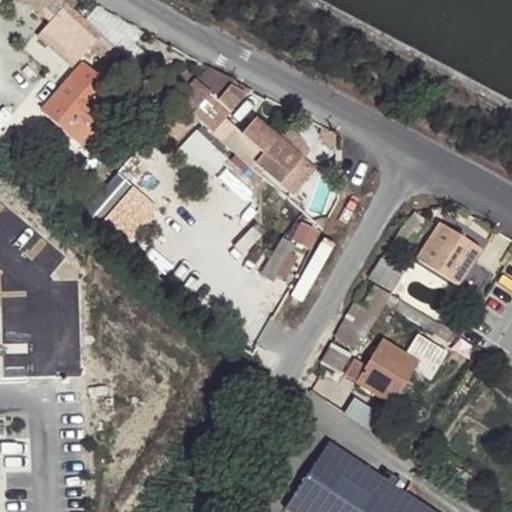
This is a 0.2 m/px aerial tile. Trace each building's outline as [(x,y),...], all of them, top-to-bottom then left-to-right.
[(56,0),(70,12),(79,0),(56,0)] [(134,69),(155,87),(160,80),(140,63),(134,69)] [(74,140),(117,92),(108,84),(111,81),(107,76),(103,80),(87,66),(45,114),(74,140)] [(245,94),(249,89),(208,67),(197,80),(181,66),(162,87),(213,133),(225,119),(229,113),(245,94)] [(225,119),(213,133),(223,142),(236,127),(225,119)] [(243,134),(236,127),(223,142),(247,163),(251,157),(292,192),(315,167),(257,119),(243,134)] [(88,203),(124,238),(156,206),(120,170),(88,203)] [(429,223),(417,214),(398,241),(412,250),(429,223)] [(459,286),(481,251),(441,224),(420,261),(459,286)] [(407,275),(384,262),(371,278),(395,293),(407,275)] [(362,303),(358,302),(336,338),(357,351),(386,304),(390,298),(372,287),(362,303)] [(453,338),(390,298),(386,304),(448,343),(453,338)] [(431,383),(449,355),(418,336),(405,354),(383,340),(368,367),(356,360),(346,376),(393,406),(415,372),(431,383)] [(352,355),(333,344),(322,364),(339,376),(352,355)] [(288,511),(437,511),(329,443),(286,511),(288,511)]
